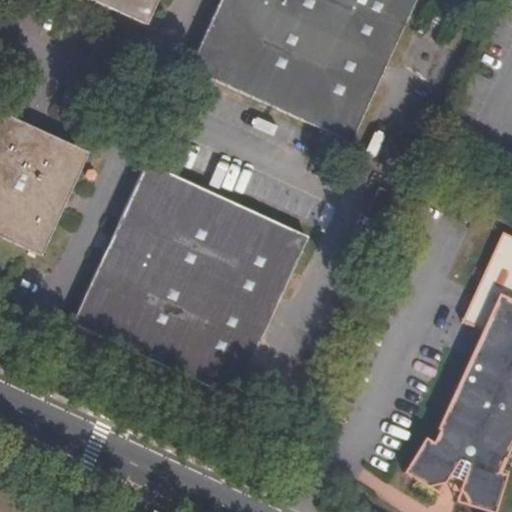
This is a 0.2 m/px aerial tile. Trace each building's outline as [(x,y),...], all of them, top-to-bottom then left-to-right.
[(161,0),(84,0),(148,29),(161,0)] [(207,0),(182,58),(354,138),(419,0),(207,0)] [(92,152),(1,112),(0,114),(0,233),(45,254),(92,152)] [(279,304),(309,235),(149,163),(76,323),(238,395),(258,350),(279,304)] [(410,200),(381,187),(372,207),(401,220),(410,200)] [(498,511),(509,475),(499,471),(506,455),(511,457),(511,456),(511,237),(505,235),(467,321),(486,329),(442,427),(446,429),(440,443),(429,438),(410,471),(434,482),(450,476),(454,468),(468,474),(463,485),(472,500),(498,511)]
